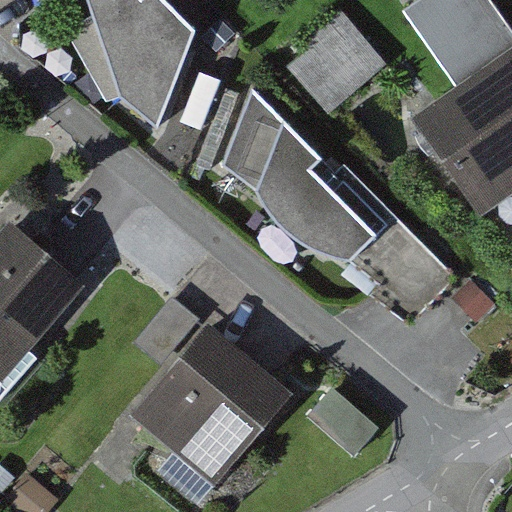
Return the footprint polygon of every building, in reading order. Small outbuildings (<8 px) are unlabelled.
[(81,0),(120,108),(155,143),(202,40),(162,0),(81,0)] [(451,74),(511,34),(511,19),(499,0),(413,0),(406,5),(451,74)] [(344,11),(287,64),(335,114),(391,60),(344,11)] [(511,55),(412,124),(472,210),(511,181),(511,55)] [(415,330),(459,285),(254,84),(219,172),(299,250),(353,269),(415,330)] [(0,239),(0,386),(4,389),(85,294),(9,229),(0,239)] [(177,365),(200,311),(166,297),(143,350),(177,365)] [(137,423),(215,489),(280,412),(203,346),(137,423)]
